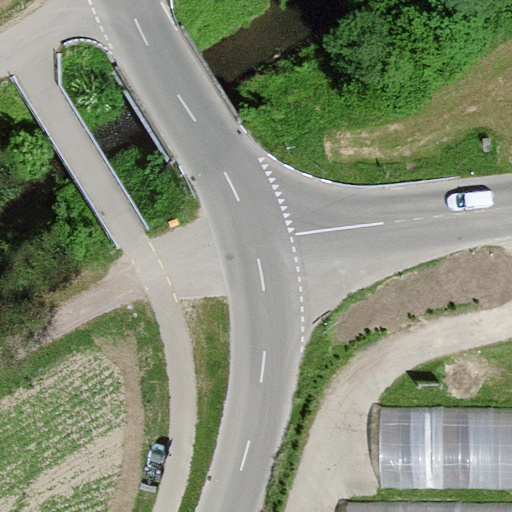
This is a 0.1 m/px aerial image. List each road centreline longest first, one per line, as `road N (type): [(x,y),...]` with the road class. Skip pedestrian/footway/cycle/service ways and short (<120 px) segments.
road 1 (track): [(511,317),(394,351),(351,393),(313,511)]
road 2 (unclassified): [(256,237),(269,356),(227,511)]
road 3 (unclassified): [(126,0),(256,237)]
road 4 (unclassified): [(256,237),(511,206)]
road 5 (track): [(148,266),(0,357)]
